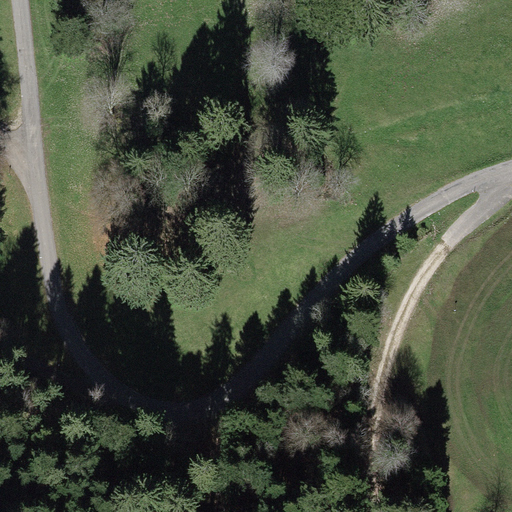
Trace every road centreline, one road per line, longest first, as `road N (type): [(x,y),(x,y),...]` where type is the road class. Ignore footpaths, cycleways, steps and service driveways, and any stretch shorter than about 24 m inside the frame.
road 1 (track): [(18,0),(58,320),(116,403),(161,422),(206,424),(239,405),(315,304),(383,242),(454,194),(511,169)]
road 2 (track): [(374,511),(373,412),(391,338),(442,247),(493,198),(509,170)]
road 3 (track): [(0,345),(116,403)]
